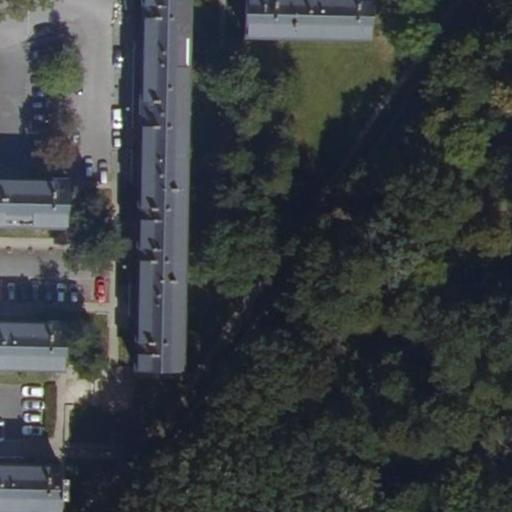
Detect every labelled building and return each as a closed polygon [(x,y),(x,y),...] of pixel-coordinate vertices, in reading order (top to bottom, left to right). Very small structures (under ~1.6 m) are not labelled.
[(138,368),(179,368),(187,0),(145,0),(145,26),(142,26),(138,26),(137,57),(144,57),(143,155),(139,154),(135,154),(134,186),(142,186),(139,284),(132,284),(131,318),(135,318),(139,318),(138,368)] [(247,0),(246,33),(368,35),(368,0),(247,0)] [(0,223),(65,224),(66,182),(30,181),(30,174),(12,174),(0,173),(0,223)] [(0,364),(61,366),(62,324),(25,323),(25,319),(25,316),(0,315),(0,364)] [(0,506),(59,507),(59,465),(23,465),(23,461),(23,458),(0,457),(0,506)]
